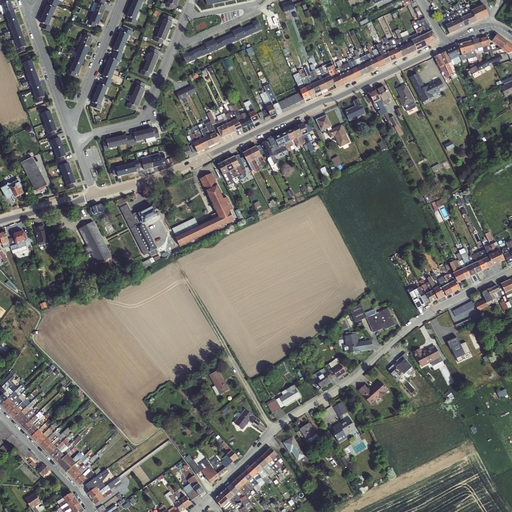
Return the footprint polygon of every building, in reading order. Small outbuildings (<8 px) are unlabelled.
[(105,3),(98,0),(96,0),(95,3),(94,3),(90,12),(92,12),(102,17),(106,7),(104,6),(105,3)] [(133,0),(130,8),(139,11),(143,2),(144,3),(145,0),(133,0)] [(178,0),(168,0),(167,2),(166,2),(164,6),(173,10),(175,6),(176,7),(178,0)] [(306,0),(301,2),(304,10),(309,8),(306,0)] [(472,10),(476,22),(489,16),(484,5),(488,3),(486,0),(480,0),(483,5),(477,8),(476,4),(475,4),(473,5),(474,9),(472,10)] [(43,14),(52,18),(58,4),(49,1),(43,14)] [(292,1),(281,5),(284,13),(295,9),(292,1)] [(11,2),(0,5),(0,18),(3,18),(2,14),(5,14),(14,11),(11,2)] [(461,5),(470,25),(476,22),(472,10),(468,4),(465,6),(464,4),(461,5)] [(470,25),(461,5),(459,7),(458,8),(456,9),(458,13),(464,27),(470,25)] [(139,11),(130,8),(127,17),(128,17),(126,21),(135,25),(138,19),(141,12),(139,11)] [(14,11),(5,14),(8,22),(17,20),(14,11)] [(457,30),(450,13),(448,11),(446,11),(443,13),(442,15),(447,22),(448,24),(442,27),(446,35),(457,30)] [(450,13),(457,30),(464,27),(458,13),(455,14),(452,11),(450,13)] [(102,17),(92,12),(87,24),(95,28),(96,24),(99,25),(102,17)] [(52,18),(43,14),(40,23),(42,24),(41,28),(50,32),(52,27),(49,26),(52,18)] [(160,29),(169,32),(173,23),(171,22),(173,18),(164,15),(162,19),(164,19),(160,29)] [(420,20),(431,44),(436,41),(437,39),(425,18),(420,20)] [(17,20),(8,22),(11,31),(20,28),(17,20)] [(253,24),(248,26),(252,34),(262,30),(257,20),(252,22),(253,24)] [(431,44),(420,20),(415,22),(418,29),(426,46),(431,44)] [(242,27),(236,29),(242,39),(252,34),(248,26),(243,29),(242,27)] [(20,28),(11,31),(14,40),(24,37),(20,28)] [(117,41),(126,45),(129,36),(131,36),(133,32),(124,28),(122,32),(121,31),(117,41)] [(169,32),(160,29),(156,37),(155,37),(153,41),(162,45),(164,41),(165,42),(169,32)] [(231,44),(242,39),(236,29),(232,31),(232,33),(224,37),(228,45),(230,43),(231,44)] [(396,41),(403,57),(409,54),(401,35),(398,29),(394,31),(398,39),(396,41)] [(414,34),(422,48),(426,46),(418,29),(415,30),(416,33),(414,34)] [(77,44),(90,47),(93,39),(90,38),(92,35),(84,31),(82,35),(81,35),(77,44)] [(401,35),(409,54),(416,51),(410,36),(407,31),(406,33),(401,35)] [(384,47),(391,62),(397,60),(389,41),(387,38),(389,38),(390,35),(388,33),(386,37),(383,38),(387,46),(384,47)] [(422,48),(414,34),(410,36),(416,51),(422,48)] [(511,53),(511,52),(511,45),(497,34),(492,41),(492,42),(494,44),(501,49),(507,54),(511,53)] [(24,37),(14,40),(11,41),(14,50),(16,50),(18,54),(25,51),(24,47),(27,46),(24,37)] [(214,39),(209,41),(214,51),(224,47),(224,46),(228,45),(224,37),(215,41),(214,39)] [(487,37),(471,41),(478,60),(480,63),(482,62),(479,52),(483,51),(484,54),(489,53),(491,58),(494,56),(493,53),(501,49),(494,44),(490,46),(487,37)] [(389,41),(397,60),(403,57),(396,41),(394,38),(389,41)] [(126,45),(117,41),(113,50),(114,51),(113,55),(122,58),(123,54),(122,53),(126,45)] [(203,56),(214,51),(209,41),(204,44),(205,46),(197,49),(200,57),(203,56)] [(375,44),(386,65),(391,62),(384,47),(382,44),(381,46),(377,41),(374,43),(375,44)] [(479,62),(478,60),(471,41),(458,45),(462,55),(461,55),(461,57),(460,57),(463,64),(466,63),(464,59),(470,57),(473,64),(479,62)] [(90,47),(77,44),(75,49),(71,48),(69,53),(76,56),(75,58),(83,62),(90,47)] [(372,51),(380,68),(386,65),(375,44),(374,46),(375,49),(372,51)] [(366,55),(374,71),(380,68),(372,51),(369,45),(367,46),(366,47),(369,53),(366,55)] [(446,52),(453,66),(461,62),(459,57),(460,57),(458,54),(459,53),(457,47),(446,52)] [(147,62),(156,65),(160,56),(158,55),(160,52),(151,48),(149,52),(150,52),(147,62)] [(196,59),(200,57),(197,49),(188,53),(187,51),(182,54),(186,64),(196,59)] [(353,59),(362,76),(367,74),(360,57),(356,49),(353,51),(355,56),(353,57),(353,59)] [(440,55),(448,73),(449,75),(456,72),(453,66),(446,52),(440,55)] [(488,59),(491,66),(504,60),(501,54),(488,59)] [(122,58),(113,55),(111,58),(110,58),(106,68),(115,71),(119,61),(120,62),(122,58)] [(360,57),(367,74),(374,71),(366,55),(360,57)] [(448,73),(440,55),(434,57),(442,73),(443,72),(445,75),(448,73)] [(26,73),(35,70),(32,61),(29,61),(28,58),(20,61),(21,65),(23,64),(26,73)] [(83,62),(75,58),(72,66),(81,69),(83,62)] [(229,67),(234,65),(230,58),(225,60),(229,67)] [(348,63),(355,79),(362,76),(353,59),(347,62),(348,63)] [(339,61),(349,82),(355,79),(348,63),(345,65),(341,60),(339,61)] [(472,73),(490,66),(488,60),(469,67),(472,73)] [(336,69),(343,85),(349,82),(339,61),(336,62),(338,68),(336,69)] [(156,65),(147,62),(143,70),(141,70),(140,74),(149,78),(150,74),(152,75),(156,65)] [(343,85),(336,69),(335,69),(331,62),(326,65),(334,86),(336,89),(343,85)] [(302,80),(310,97),(315,95),(311,86),(303,64),(296,66),(302,80)] [(317,83),(321,92),(328,89),(319,68),(315,69),(313,64),(310,66),(317,83)] [(334,86),(326,65),(319,68),(328,89),(334,86)] [(81,69),(72,66),(70,71),(68,70),(66,74),(74,77),(76,74),(78,75),(81,69)] [(115,71),(106,68),(102,76),(104,77),(102,81),(111,84),(113,80),(111,80),(115,71)] [(35,70),(26,73),(29,81),(38,78),(35,70)] [(409,78),(422,103),(434,97),(432,95),(440,91),(440,89),(444,87),(440,78),(435,81),(435,82),(425,87),(418,73),(409,78)] [(310,97),(302,80),(301,81),(298,74),(293,76),(300,92),(304,100),(310,97)] [(505,85),(511,81),(511,76),(503,80),(505,85)] [(38,78),(29,81),(33,90),(42,87),(38,78)] [(111,84),(102,81),(101,84),(99,84),(96,93),(104,97),(108,88),(109,88),(111,84)] [(133,95),(142,99),(146,89),(144,88),(146,85),(137,81),(135,85),(137,86),(133,95)] [(505,96),(511,92),(511,81),(501,87),(505,96)] [(311,86),(315,95),(321,92),(317,83),(311,86)] [(176,92),(180,100),(197,92),(194,84),(176,92)] [(404,108),(405,110),(416,104),(415,102),(406,84),(396,89),(400,98),(398,99),(403,108),(404,108)] [(265,92),(276,115),(277,116),(283,113),(282,110),(278,102),(272,90),(271,91),(268,85),(263,87),(265,92)] [(384,86),(375,91),(383,106),(391,102),(389,99),(390,98),(384,86)] [(42,87),(33,90),(36,99),(34,100),(36,104),(43,101),(42,98),(45,97),(42,87)] [(390,118),(383,106),(375,91),(365,96),(369,103),(372,102),(380,117),(384,115),(388,122),(391,120),(399,136),(404,134),(394,116),(390,118)] [(276,115),(265,92),(260,95),(270,117),(276,115)] [(278,102),(282,110),(304,100),(300,92),(278,102)] [(104,97),(96,93),(92,103),(93,103),(92,107),(100,111),(102,106),(101,105),(104,97)] [(142,99),(133,95),(129,104),(128,103),(126,107),(135,111),(137,108),(138,108),(142,99)] [(345,111),(349,122),(366,114),(359,99),(353,102),(355,106),(345,111)] [(228,114),(236,131),(242,129),(231,106),(231,105),(228,107),(231,112),(228,114)] [(231,106),(242,129),(253,124),(247,112),(240,116),(235,105),(231,106)] [(247,112),(253,124),(259,121),(251,105),(246,108),(247,112)] [(43,126),(54,121),(50,111),(47,112),(46,108),(38,111),(39,115),(41,114),(44,124),(42,124),(43,126)] [(223,119),(230,134),(236,131),(228,114),(225,108),(222,109),(224,114),(221,115),(223,119)] [(208,127),(215,145),(220,142),(213,125),(216,124),(215,122),(211,112),(207,114),(212,125),(208,127)] [(326,115),(316,120),(321,132),(327,129),(331,138),(335,137),(340,148),(350,143),(341,125),(332,129),(331,128),(332,127),(326,115)] [(230,134),(223,119),(215,122),(216,124),(218,128),(217,129),(221,138),(230,134)] [(47,138),(56,135),(55,132),(57,131),(54,121),(43,126),(47,138)] [(215,145),(208,127),(203,121),(200,122),(201,124),(199,125),(209,148),(215,145)] [(298,126),(308,149),(310,152),(314,150),(311,143),(313,141),(309,132),(311,132),(312,131),(308,124),(305,125),(304,124),(298,126)] [(192,128),(203,150),(209,148),(199,125),(192,128)] [(292,129),(300,146),(303,145),(306,150),(308,149),(298,126),(292,129)] [(144,131),(146,140),(146,143),(156,141),(156,139),(160,138),(157,129),(154,130),(153,128),(144,131)] [(203,150),(192,128),(186,131),(188,136),(187,137),(191,146),(189,146),(193,154),(197,152),(198,153),(203,150)] [(286,132),(291,142),(294,140),(297,147),(300,146),(292,129),(286,132)] [(146,140),(144,131),(133,133),(134,135),(130,136),(132,145),(137,144),(136,142),(146,140)] [(280,135),(288,150),(288,151),(291,150),(291,148),(293,146),(291,142),(286,132),(280,135)] [(56,135),(47,138),(49,142),(49,143),(50,147),(53,146),(54,151),(63,147),(60,137),(57,138),(56,135)] [(132,145),(130,136),(126,137),(126,135),(116,138),(117,147),(127,144),(128,146),(132,145)] [(274,139),(281,153),(283,154),(286,153),(285,151),(288,150),(280,135),(274,138),(274,139)] [(117,147),(116,138),(106,140),(107,141),(102,142),(105,152),(109,151),(109,149),(117,147)] [(267,142),(274,155),(281,153),(274,139),(267,142)] [(455,147),(452,140),(445,144),(448,150),(455,147)] [(274,155),(267,142),(266,142),(260,145),(267,159),(267,160),(271,166),(277,163),(274,155)] [(249,150),(254,161),(262,157),(261,156),(264,154),(260,146),(257,148),(256,146),(249,150)] [(57,163),(65,161),(64,157),(66,156),(63,147),(54,151),(57,159),(55,159),(57,163)] [(254,161),(249,150),(242,153),(252,171),(255,170),(254,170),(255,170),(251,162),(254,161)] [(150,156),(153,168),(163,166),(162,163),(166,162),(164,154),(160,155),(160,153),(150,156)] [(332,159),(336,166),(342,162),(338,155),(332,159)] [(153,168),(150,156),(141,158),(141,160),(138,160),(139,169),(143,168),(144,170),(153,168)] [(228,159),(238,177),(238,178),(235,180),(236,182),(245,178),(246,175),(244,171),(246,171),(245,169),(240,158),(236,160),(234,156),(228,159)] [(32,157),(20,163),(35,191),(47,185),(32,157)] [(238,177),(228,159),(223,162),(232,180),(238,177)] [(125,166),(127,175),(137,172),(136,170),(139,169),(138,160),(133,162),(133,163),(125,166)] [(63,177),(73,174),(69,163),(66,164),(65,161),(57,163),(58,167),(60,167),(63,177)] [(232,180),(223,162),(218,165),(228,186),(234,183),(232,180)] [(435,171),(442,167),(440,163),(432,166),(435,171)] [(127,175),(125,166),(116,168),(115,166),(112,167),(114,176),(117,175),(118,177),(127,175)] [(325,166),(321,169),(325,177),(330,175),(325,166)] [(195,218),(171,229),(175,237),(180,247),(235,221),(230,211),(233,210),(227,197),(224,199),(218,187),(212,173),(200,179),(206,193),(217,217),(198,226),(195,218)] [(73,174),(63,177),(67,186),(65,186),(67,190),(75,188),(73,184),(76,183),(73,174)] [(7,200),(11,198),(11,197),(13,196),(14,199),(24,194),(21,188),(22,187),(18,179),(14,181),(14,182),(10,184),(8,183),(7,185),(0,189),(7,200)] [(425,195),(428,202),(434,199),(431,192),(425,195)] [(124,198),(117,201),(120,207),(126,203),(124,198)] [(442,198),(432,203),(436,211),(446,206),(442,198)] [(138,214),(139,213),(138,211),(132,214),(127,204),(120,208),(130,229),(144,256),(149,253),(151,257),(158,253),(156,250),(155,250),(149,253),(135,226),(142,222),(138,214)] [(155,250),(156,250),(158,249),(145,224),(160,216),(154,205),(139,213),(138,214),(142,222),(135,226),(149,253),(155,250)] [(94,221),(78,229),(87,246),(84,248),(88,255),(91,254),(97,265),(112,257),(94,221)] [(44,224),(33,227),(38,246),(50,243),(50,241),(57,240),(55,234),(49,236),(47,229),(45,230),(44,224)] [(8,240),(10,247),(13,254),(27,250),(25,242),(27,240),(25,232),(22,230),(14,233),(12,235),(13,239),(8,240)] [(10,247),(8,240),(6,231),(0,233),(0,245),(2,245),(4,249),(10,247)] [(490,245),(499,263),(505,260),(496,242),(490,245)] [(499,263),(490,245),(484,248),(485,249),(493,266),(499,263)] [(0,259),(1,259),(4,263),(8,261),(0,248),(0,247),(0,259)] [(481,271),(474,254),(471,249),(468,251),(471,256),(468,257),(476,274),(481,271)] [(493,266),(485,249),(479,252),(487,269),(493,266)] [(476,274),(468,257),(465,250),(460,253),(471,277),(476,274)] [(487,269),(479,252),(474,254),(481,271),(487,269)] [(471,277),(460,253),(456,254),(458,260),(456,261),(465,279),(471,277)] [(141,263),(143,267),(154,262),(152,258),(141,263)] [(465,279),(456,261),(456,260),(453,262),(452,259),(447,261),(454,273),(452,274),(457,283),(465,279)] [(452,294),(443,277),(437,280),(436,278),(439,276),(437,271),(431,274),(437,285),(439,284),(446,297),(452,294)] [(443,277),(452,294),(460,290),(453,277),(449,279),(447,275),(443,277)] [(428,282),(433,291),(438,300),(445,296),(439,286),(436,288),(430,277),(427,279),(428,282)] [(511,278),(500,284),(507,298),(511,296),(511,294),(511,293),(511,278)] [(421,286),(431,303),(437,300),(432,291),(433,291),(428,282),(425,284),(423,279),(419,281),(421,286)] [(431,303),(421,286),(419,288),(417,284),(414,286),(425,306),(431,303)] [(487,303),(502,296),(497,285),(481,293),(487,303)] [(425,306),(414,286),(411,287),(412,289),(408,292),(418,310),(425,306)] [(500,302),(504,310),(508,308),(505,300),(500,302)] [(473,301),(453,310),(456,316),(475,307),(473,301)] [(360,304),(350,311),(355,322),(366,318),(373,333),(384,329),(385,330),(395,325),(388,309),(386,307),(382,309),(383,310),(377,313),(375,309),(365,313),(360,304)] [(347,353),(373,349),(372,340),(359,342),(357,334),(344,336),(346,346),(344,346),(345,353),(347,353)] [(448,341),(457,363),(473,356),(467,341),(461,344),(458,337),(448,341)] [(421,368),(441,357),(435,345),(422,352),(421,348),(413,352),(421,368)] [(325,366),(328,371),(333,379),(336,377),(338,379),(347,373),(346,371),(348,370),(339,357),(325,366)] [(406,359),(390,372),(397,380),(413,367),(406,359)] [(330,381),(333,379),(328,371),(327,372),(324,368),(313,375),(315,381),(321,389),(331,383),(330,381)] [(217,396),(220,394),(220,395),(229,390),(218,371),(209,376),(215,386),(212,388),(217,396)] [(0,404),(1,406),(18,389),(11,382),(14,378),(12,376),(0,388),(0,391),(1,392),(0,392),(0,404)] [(365,385),(358,391),(371,405),(388,390),(380,381),(370,390),(365,385)] [(18,389),(1,406),(5,410),(22,394),(19,392),(23,387),(21,385),(18,389)] [(266,403),(272,414),(281,409),(281,408),(284,406),(284,407),(301,397),(293,385),(281,393),(283,395),(276,400),(275,398),(266,403)] [(501,398),(507,394),(504,389),(498,393),(501,398)] [(29,404),(14,419),(18,423),(33,409),(32,407),(45,394),(42,391),(29,404)] [(22,394),(5,410),(10,415),(25,399),(26,399),(22,394)] [(25,399),(10,415),(14,419),(29,404),(25,399)] [(333,435),(338,444),(347,438),(346,436),(356,429),(349,418),(344,420),(342,416),(347,412),(341,402),(333,407),(342,421),(332,427),(335,434),(333,435)] [(33,409),(18,423),(23,428),(36,415),(34,413),(38,409),(35,407),(33,409)] [(245,409),(234,423),(243,430),(249,422),(252,424),(257,418),(245,409)] [(36,415),(23,428),(27,432),(40,420),(44,416),(39,412),(36,415)] [(40,420),(27,432),(31,436),(45,424),(40,420)] [(0,441),(3,444),(7,440),(10,444),(11,443),(28,459),(32,457),(37,463),(38,463),(40,465),(39,467),(30,459),(27,461),(43,478),(51,471),(31,450),(29,451),(0,421),(0,441)] [(49,429),(36,441),(40,446),(54,433),(56,431),(54,429),(59,424),(56,422),(49,429)] [(310,423),(299,429),(307,441),(307,440),(309,443),(319,437),(310,423)] [(45,424),(31,436),(36,441),(49,429),(45,424)] [(58,437),(45,450),(49,455),(62,442),(60,440),(74,427),(71,424),(58,437)] [(54,433),(40,446),(45,450),(58,437),(54,433)] [(67,447),(53,459),(58,464),(75,447),(83,440),(79,436),(67,447)] [(221,462),(226,469),(238,458),(218,436),(215,438),(216,438),(228,453),(226,455),(225,454),(223,456),(223,460),(221,462)] [(293,436),(283,443),(290,454),(292,453),(298,461),(306,456),(293,436)] [(62,442),(49,455),(53,459),(67,447),(69,444),(65,439),(62,442)] [(75,447),(58,464),(67,473),(84,456),(80,452),(72,459),(70,457),(77,450),(75,447)] [(266,452),(278,467),(281,469),(283,468),(280,465),(283,462),(270,448),(266,452)] [(278,467),(266,452),(261,457),(276,473),(277,475),(280,473),(276,469),(278,467)] [(84,456),(67,473),(71,477),(84,465),(89,460),(85,455),(84,456)] [(220,477),(215,471),(206,459),(198,465),(195,462),(193,461),(190,455),(185,458),(197,475),(201,472),(205,476),(204,477),(206,480),(207,479),(211,484),(220,477)] [(346,467),(350,464),(346,455),(341,458),(346,467)] [(256,461),(268,475),(271,478),(276,473),(261,457),(256,461)] [(226,469),(221,462),(217,458),(210,463),(216,471),(215,471),(220,477),(227,471),(226,469)] [(251,466),(263,480),(268,486),(270,484),(266,477),(268,475),(256,461),(251,466)] [(84,465),(71,477),(75,482),(89,469),(84,465)] [(246,470),(258,484),(263,480),(251,466),(246,470)] [(89,469),(75,482),(80,487),(93,474),(89,469)] [(241,475),(254,488),(258,484),(246,470),(241,475)] [(236,479),(249,493),(254,488),(241,475),(236,479)] [(204,492),(193,476),(187,481),(189,484),(183,489),(192,502),(204,492)] [(87,494),(91,499),(119,479),(118,478),(110,483),(106,477),(103,480),(104,482),(101,481),(95,486),(96,487),(87,494)] [(122,484),(119,479),(91,499),(95,505),(112,493),(110,490),(115,487),(116,488),(122,484)] [(231,484),(239,492),(243,495),(244,494),(246,495),(249,493),(236,479),(231,484)] [(239,492),(231,484),(227,488),(234,496),(239,492)] [(180,511),(186,509),(173,490),(169,486),(167,487),(169,491),(164,495),(167,499),(170,498),(180,511)] [(173,490),(186,509),(192,505),(185,496),(183,498),(175,488),(173,490)] [(236,508),(235,509),(236,510),(239,507),(232,498),(234,496),(227,488),(221,493),(236,508)] [(60,507),(75,498),(71,492),(57,502),(60,507)] [(34,511),(41,511),(45,509),(42,505),(39,507),(38,505),(42,503),(35,493),(25,499),(32,510),(32,509),(34,511)] [(236,508),(221,493),(215,498),(221,508),(224,506),(231,511),(235,509),(236,508)] [(246,495),(240,498),(244,505),(250,502),(246,495)] [(75,498),(60,507),(58,509),(60,511),(65,511),(78,503),(75,498)] [(250,502),(241,508),(243,511),(251,511),(255,510),(250,502)] [(78,503),(65,511),(76,511),(82,509),(78,503)]
